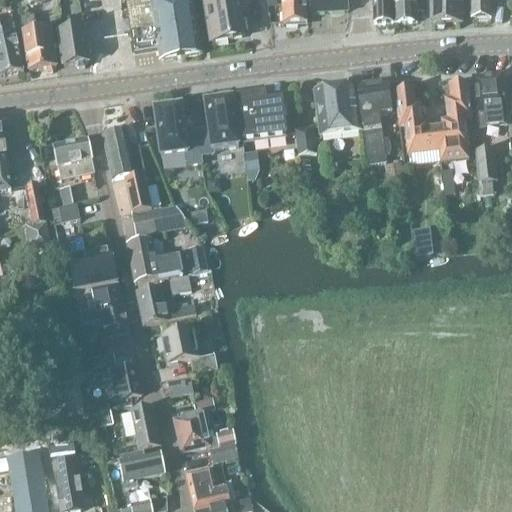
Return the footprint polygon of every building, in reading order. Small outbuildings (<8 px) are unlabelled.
[(125,0),(135,55),(158,51),(159,59),(164,62),(203,56),(193,0),(125,0)] [(215,0),(205,2),(212,45),(233,42),(233,38),(245,36),(240,9),(246,8),(245,0),(215,0)] [(282,0),(284,26),(307,25),(306,0),(282,0)] [(347,0),(310,0),(312,15),(348,14),(347,0)] [(394,24),(393,0),(373,0),(375,25),(394,25),(394,24)] [(424,0),(393,0),(394,24),(394,25),(417,24),(417,14),(425,14),(424,0)] [(462,0),(431,0),(431,26),(435,26),(435,28),(445,28),(444,26),(462,25),(462,0)] [(471,0),(471,19),(491,19),(490,0),(471,0)] [(24,34),(24,35),(29,74),(44,72),(47,76),(53,75),(55,71),(57,70),(51,31),(36,33),(34,19),(30,20),(30,17),(26,17),(26,20),(22,21),(24,34)] [(87,66),(89,65),(83,31),(71,33),(69,21),(61,22),(62,28),(58,28),(65,69),(76,67),(79,71),(85,70),(87,66)] [(0,80),(23,75),(15,34),(2,37),(0,26),(0,80)] [(473,80),(475,103),(476,103),(479,131),(508,128),(503,77),(473,80)] [(389,83),(358,87),(361,111),(364,134),(366,134),(370,162),(371,169),(387,166),(386,159),(389,158),(391,152),(390,146),(387,141),(383,141),(382,131),(380,131),(378,118),(393,116),(389,83)] [(413,92),(396,94),(400,130),(405,129),(408,158),(420,157),(439,154),(440,166),(469,163),(468,151),(469,151),(466,122),(472,121),(468,85),(450,87),(451,102),(446,103),(448,122),(442,123),(443,131),(437,132),(430,133),(429,125),(423,125),(421,105),(415,106),(413,92)] [(315,143),(321,142),(321,139),(362,134),(356,88),(352,88),(351,88),(346,87),(342,89),(341,89),(314,93),(319,131),(296,134),(299,160),(317,158),(315,143)] [(264,109),(257,110),(255,99),(238,101),(243,143),(287,137),(282,103),(263,106),(264,109)] [(214,153),(240,149),(233,102),(206,106),(210,132),(197,134),(201,159),(215,157),(214,153)] [(197,134),(186,135),(182,109),(155,113),(162,160),(187,156),(189,168),(202,166),(201,159),(197,134)] [(14,210),(15,210),(29,207),(34,229),(47,226),(39,187),(26,190),(25,186),(11,189),(6,149),(4,149),(0,120),(0,194),(7,194),(9,206),(10,207),(10,208),(11,208),(12,209),(14,210)] [(113,183),(125,181),(133,216),(152,212),(145,176),(146,175),(140,148),(131,150),(127,134),(104,139),(113,183)] [(55,149),(62,184),(96,177),(88,142),(55,149)] [(475,153),(478,187),(498,185),(494,151),(475,153)] [(258,155),(244,157),(246,175),(260,173),(258,155)] [(385,168),(387,185),(405,183),(402,166),(385,168)] [(453,183),(452,175),(442,176),(443,184),(453,183)] [(424,180),(415,181),(417,197),(426,196),(424,180)] [(61,192),(65,209),(75,207),(71,190),(61,192)] [(77,208),(59,211),(62,227),(80,223),(77,208)] [(138,241),(166,235),(188,230),(176,210),(133,219),(138,241)] [(46,227),(27,231),(32,253),(51,249),(46,227)] [(431,250),(429,234),(414,236),(416,252),(431,250)] [(156,242),(128,248),(136,287),(160,282),(184,278),(180,260),(162,263),(164,259),(162,245),(156,242)] [(203,251),(189,254),(194,276),(208,274),(203,251)] [(110,252),(69,261),(76,292),(117,283),(110,252)] [(169,283),(172,298),(192,294),(188,278),(169,283)] [(118,288),(119,288),(119,287),(93,293),(97,313),(73,318),(76,331),(104,326),(107,341),(129,336),(124,308),(122,308),(118,288)] [(137,295),(144,330),(197,319),(195,309),(176,313),(174,305),(165,302),(162,290),(137,295)] [(163,339),(168,368),(191,363),(194,378),(218,373),(215,358),(200,361),(194,333),(163,339)] [(115,358),(81,365),(84,380),(118,373),(115,358)] [(105,377),(94,379),(97,392),(107,389),(111,405),(114,404),(142,398),(137,371),(117,375),(108,376),(105,377)] [(169,388),(172,402),(194,398),(192,384),(169,388)] [(197,418),(174,424),(182,457),(210,450),(211,454),(235,448),(232,434),(217,437),(212,415),(216,414),(214,404),(195,408),(197,418)] [(100,405),(89,407),(91,418),(96,417),(102,416),(100,405)] [(132,413),(132,416),(121,419),(126,442),(137,440),(140,454),(161,450),(153,409),(132,413)] [(96,417),(99,430),(114,427),(111,414),(102,416),(96,417)] [(235,448),(211,454),(214,467),(238,461),(235,448)] [(15,511),(48,511),(40,455),(7,460),(15,511)] [(137,483),(165,477),(161,456),(120,464),(126,492),(138,490),(137,483)] [(53,467),(60,511),(80,511),(78,498),(82,497),(77,463),(53,467)] [(187,478),(194,511),(205,511),(231,506),(227,488),(217,490),(217,487),(219,483),(217,476),(214,474),(213,472),(187,478)] [(8,511),(6,498),(0,499),(0,511),(8,511)] [(252,511),(250,503),(210,511),(252,511)]
